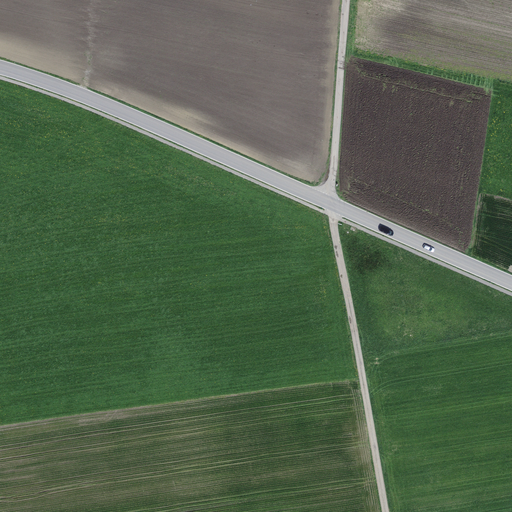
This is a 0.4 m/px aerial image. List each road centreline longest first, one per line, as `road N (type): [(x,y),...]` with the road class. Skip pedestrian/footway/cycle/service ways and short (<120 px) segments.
road 1 (tertiary): [(511,283),(147,123),(0,69)]
road 2 (track): [(345,0),(330,203),(384,511)]
